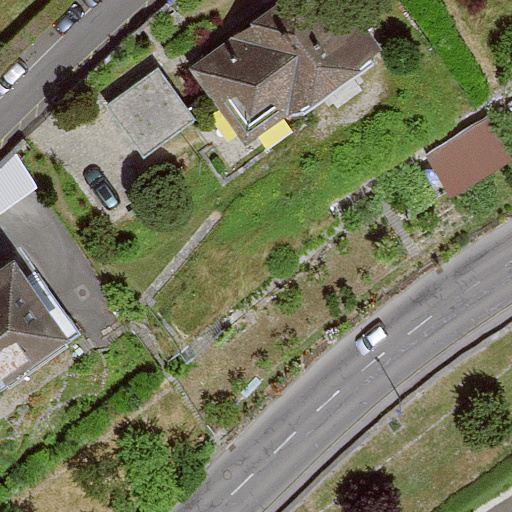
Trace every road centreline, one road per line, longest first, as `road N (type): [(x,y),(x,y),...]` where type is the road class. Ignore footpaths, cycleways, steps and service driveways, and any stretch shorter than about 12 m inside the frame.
road 1 (primary): [(511,269),(376,363),(218,511)]
road 2 (residential): [(130,0),(0,121)]
